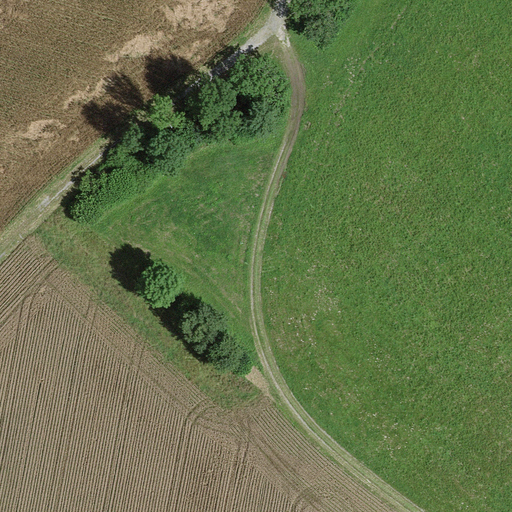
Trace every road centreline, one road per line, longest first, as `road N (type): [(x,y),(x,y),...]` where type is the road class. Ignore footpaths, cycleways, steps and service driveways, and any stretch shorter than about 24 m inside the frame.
road 1 (track): [(407,511),(299,415),(262,321),(264,234),(305,98),(285,28)]
road 2 (track): [(286,0),(285,28),(265,34),(62,191),(0,257)]
